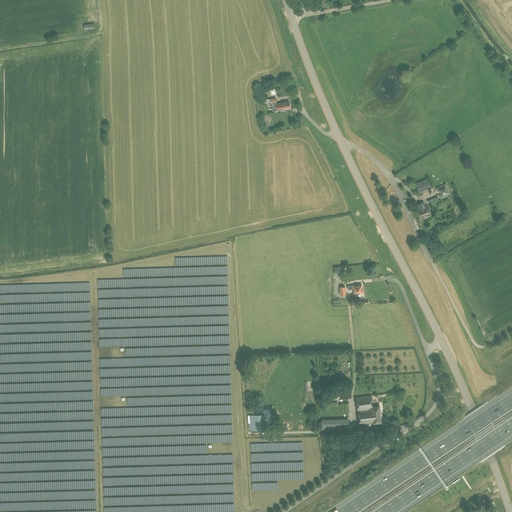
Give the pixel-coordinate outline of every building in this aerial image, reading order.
[(287,111),(288,112),(289,111),(290,110),(290,109),(290,108),(289,101),(276,103),(276,102),(276,97),(270,99),(271,103),(272,111),(277,111),(286,109),(286,110),(287,111)] [(419,191),(429,186),(426,178),(415,183),(419,191)] [(440,190),(442,195),(440,195),(441,198),(451,194),(446,184),(436,188),(437,191),(440,190)] [(431,215),(427,205),(425,206),(423,202),(417,205),(419,209),(417,209),(421,219),(431,215)] [(361,285),(353,286),(353,285),(347,286),(347,290),(353,289),(354,294),(357,294),(358,297),(363,296),(362,293),(361,285)] [(379,406),(372,407),(371,395),(356,397),(359,425),(374,423),(373,423),(381,422),(379,406)] [(339,396),(339,399),(332,399),(333,405),(340,405),(340,401),(343,401),(342,396),(339,396)] [(249,415),(250,431),(265,430),(264,414),(249,415)] [(438,447),(449,440),(447,436),(435,443),(438,447)]
